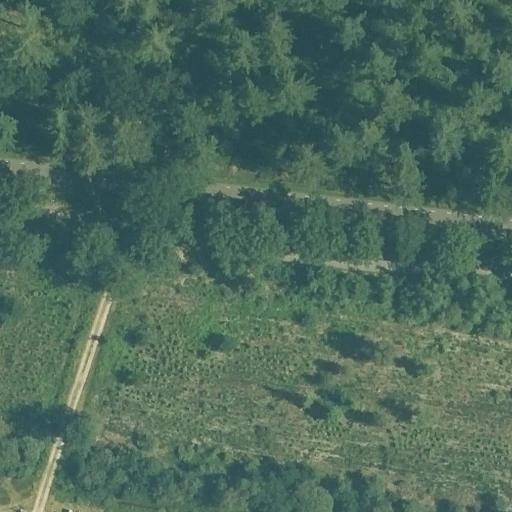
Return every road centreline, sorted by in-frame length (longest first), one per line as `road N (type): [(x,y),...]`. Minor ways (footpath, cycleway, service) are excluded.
road 1 (track): [(38,511),(202,0)]
road 2 (tertiary): [(511,228),(0,168)]
